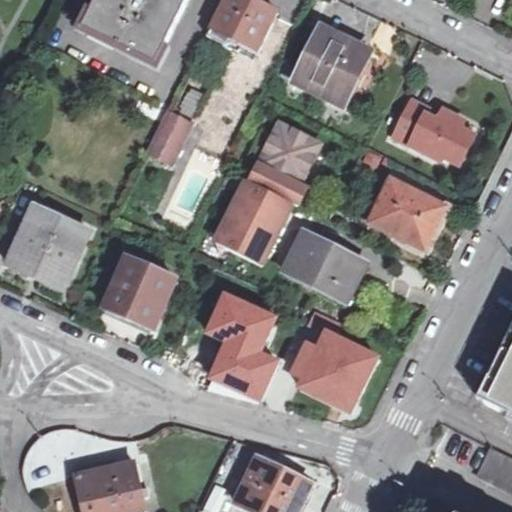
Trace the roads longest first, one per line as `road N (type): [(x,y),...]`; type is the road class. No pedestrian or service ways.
road 1 (residential): [(381,466),(511,203)]
road 2 (residential): [(149,395),(381,466)]
road 3 (residential): [(383,0),(511,62)]
road 4 (residential): [(12,405),(104,407),(149,395)]
